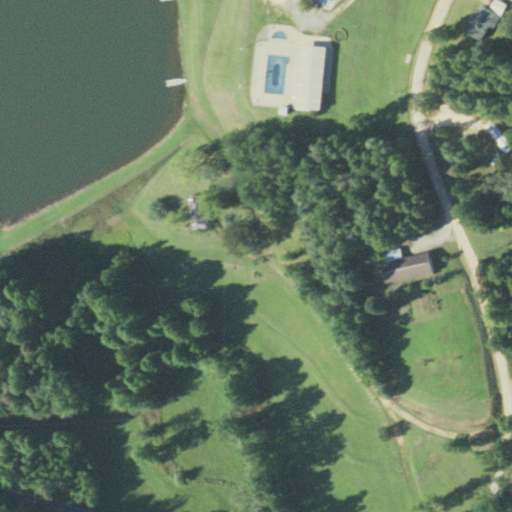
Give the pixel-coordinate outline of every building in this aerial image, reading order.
[(504,3),(497,0),(492,0),(489,8),(477,3),(464,31),(481,40),(485,31),(497,36),(504,21),(497,18),(504,3)] [(324,45),(298,44),(296,107),(321,108),(324,45)] [(483,126),(507,152),(511,147),(511,144),(490,120),(483,126)] [(204,191),(187,193),(191,227),(208,225),(204,191)] [(403,256),(401,247),(382,250),(387,281),(435,272),(432,251),(403,256)]
